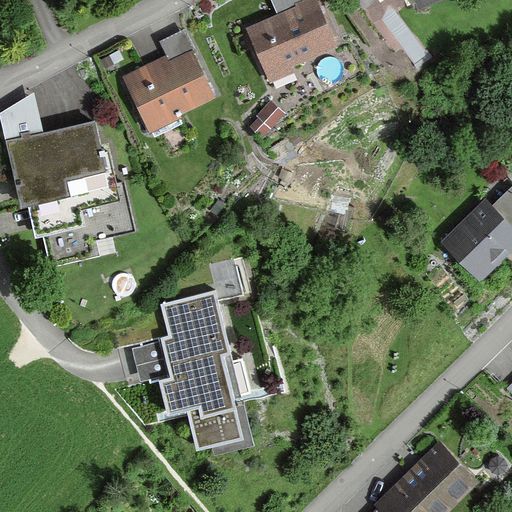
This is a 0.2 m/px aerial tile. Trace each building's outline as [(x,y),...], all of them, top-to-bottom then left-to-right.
[(332,43),(313,0),(304,0),(296,4),(298,9),(247,32),(265,72),(332,43)] [(210,94),(191,55),(157,71),(154,64),(124,79),(152,137),(180,123),(176,115),(179,113),(177,110),(210,94)] [(5,141),(13,174),(103,153),(102,149),(98,150),(91,121),(5,141)] [(27,203),(27,204),(114,184),(106,152),(103,153),(13,174),(20,204),(27,203)] [(121,183),(114,184),(27,204),(34,235),(42,234),(49,265),(90,256),(87,240),(132,230),(121,183)] [(446,242),(478,274),(511,240),(511,234),(484,205),(446,242)] [(162,375),(163,377),(157,379),(165,414),(185,409),(194,448),(241,436),(221,354),(229,353),(213,290),(159,304),(167,335),(159,337),(165,361),(161,363),(160,366),(161,375),(162,375)] [(439,511),(471,481),(437,447),(379,504),(386,511),(439,511)]
